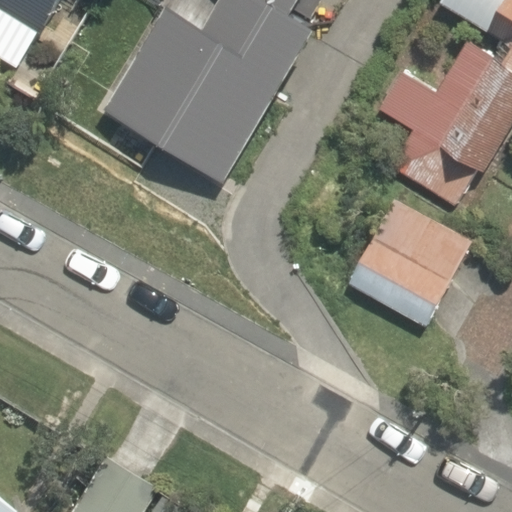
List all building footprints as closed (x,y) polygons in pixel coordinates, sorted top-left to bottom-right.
[(8,5),(51,30),(68,0),(0,0),(0,4),(6,8),(8,5)] [(112,109),(232,180),(328,21),(312,13),(290,0),(259,0),(238,39),(177,2),(112,109)] [(320,0),(290,0),(312,13),(320,0)] [(511,0),(447,0),(445,4),(504,37),(495,53),(469,39),(441,89),(402,68),(378,112),(412,131),(393,167),(457,203),(477,167),(486,172),(511,125),(511,0)] [(348,279),(430,323),(475,239),(393,195),(348,279)] [(72,511),(148,511),(164,487),(110,452),(72,511)] [(0,511),(24,511),(26,511),(0,488),(0,511)] [(155,510),(157,511),(190,511),(193,509),(166,492),(155,510)]
